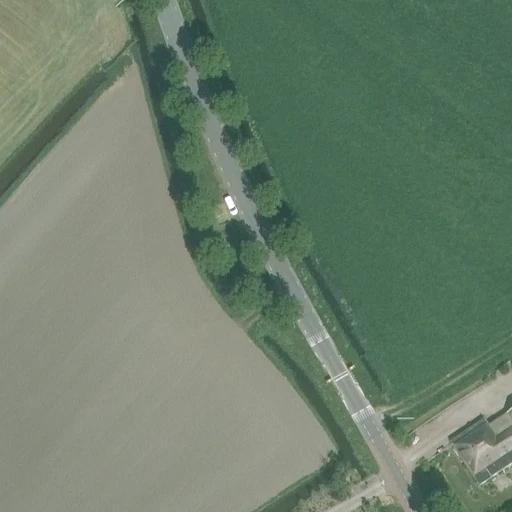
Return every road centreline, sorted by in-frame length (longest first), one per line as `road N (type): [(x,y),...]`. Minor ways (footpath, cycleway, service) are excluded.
road 1 (tertiary): [(411,511),(292,286),(200,92),(168,0)]
road 2 (track): [(511,333),(368,426)]
